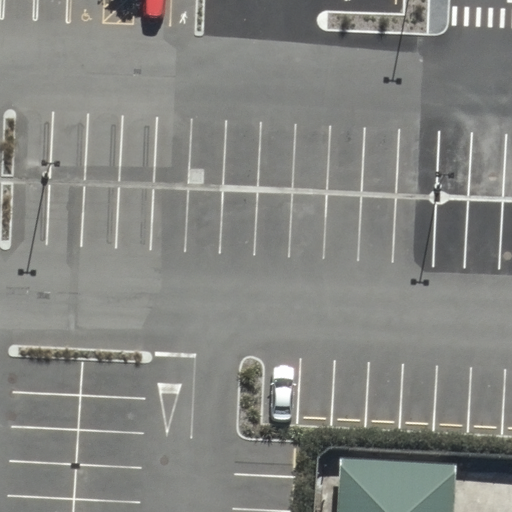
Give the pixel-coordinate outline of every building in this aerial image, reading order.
[(343,0),(342,26),(422,31),(423,0),(343,0)] [(511,52),(415,46),(407,160),(511,167),(511,52)] [(511,198),(486,197),(484,244),(511,245),(511,198)] [(452,511),(455,479),(340,475),(337,511),(452,511)] [(230,511),(232,484),(193,482),(191,511),(230,511)]
